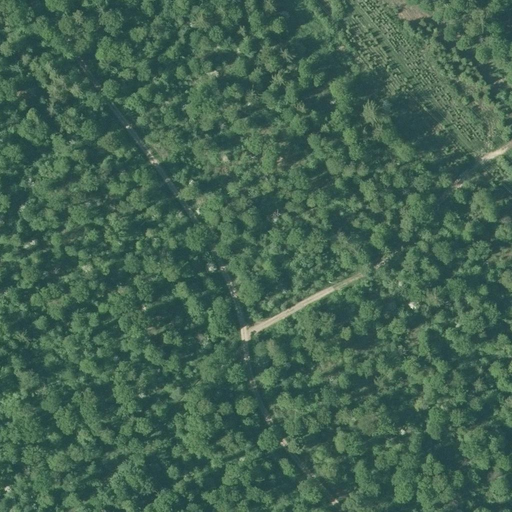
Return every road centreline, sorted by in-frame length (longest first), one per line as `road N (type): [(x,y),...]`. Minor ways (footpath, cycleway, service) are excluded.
road 1 (track): [(44,0),(206,239),(240,321),(257,403),(341,511)]
road 2 (track): [(243,337),(370,270),(481,163)]
road 3 (track): [(70,511),(205,374),(244,352)]
road 4 (track): [(350,0),(481,163)]
